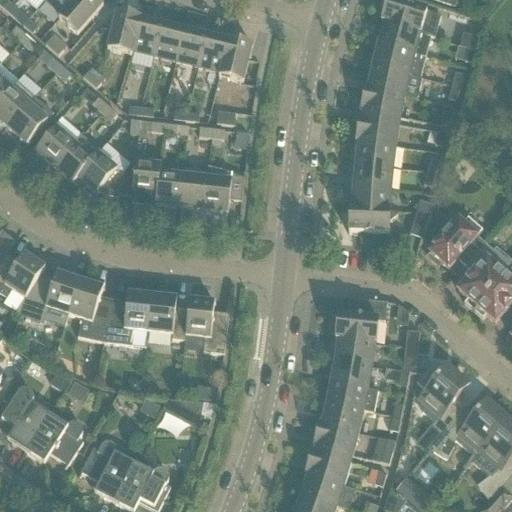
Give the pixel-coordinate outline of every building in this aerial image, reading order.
[(0,9),(5,14),(11,8),(1,0),(0,0),(0,1),(0,9)] [(61,19),(77,0),(47,0),(44,4),(61,19)] [(77,38),(103,9),(92,0),(77,0),(61,19),(58,22),(77,38)] [(381,25),(419,38),(429,41),(433,42),(440,19),(426,15),(409,9),(401,7),(388,3),(381,25)] [(15,22),(20,16),(11,8),(5,14),(15,22)] [(107,53),(131,59),(132,55),(140,23),(140,21),(116,15),(107,53)] [(32,38),(38,31),(28,23),(23,29),(32,38)] [(132,55),(154,60),(162,29),(140,23),(132,55)] [(377,48),(414,59),(423,62),(429,41),(419,38),(381,25),(380,26),(383,27),(380,39),(377,48)] [(183,34),(162,29),(154,60),(176,66),(183,34)] [(20,46),(26,39),(16,31),(10,38),(20,46)] [(176,66),(197,71),(205,39),(183,34),(176,66)] [(476,55),(479,41),(463,37),(459,51),(467,53),(476,55)] [(29,54),(35,48),(26,39),(20,46),(29,54)] [(51,54),(60,45),(53,39),(45,49),(51,54)] [(227,45),(205,39),(197,71),(219,76),(227,45)] [(227,45),(219,76),(218,81),(242,86),(251,48),(228,43),(227,45)] [(51,54),(58,60),(66,50),(60,45),(51,54)] [(372,69),(372,70),(409,80),(418,82),(423,62),(414,59),(377,48),(377,49),(374,61),(372,69)] [(473,68),(476,55),(467,53),(464,66),(473,68)] [(56,78),(62,71),(52,63),(46,69),(56,78)] [(416,103),(420,83),(418,82),(409,80),(372,70),(371,70),(371,71),(372,71),(367,92),(404,101),(416,103)] [(65,86),(71,79),(62,71),(56,78),(65,86)] [(83,82),(89,87),(98,78),(91,72),(83,82)] [(460,92),(463,79),(455,77),(452,90),(460,92)] [(96,93),(104,83),(98,78),(89,87),(96,93)] [(0,104),(10,93),(0,84),(0,104)] [(10,93),(0,104),(0,124),(8,132),(28,109),(35,101),(17,86),(10,93)] [(456,105),(460,92),(452,90),(448,103),(456,105)] [(360,114),(360,115),(362,115),(362,119),(399,126),(399,123),(404,101),(367,92),(364,91),(364,92),(365,92),(362,105),(360,115),(360,114)] [(102,117),(107,111),(98,102),(92,109),(102,117)] [(27,148),(47,125),(28,109),(8,132),(27,148)] [(140,120),(141,112),(128,110),(128,119),(140,120)] [(111,125),(117,119),(107,111),(102,117),(111,125)] [(153,121),(153,113),(141,112),(140,120),(153,121)] [(186,125),(187,117),(174,115),(173,124),(186,125)] [(225,129),(226,117),(218,116),(216,128),(225,129)] [(448,132),(452,118),(444,116),(440,130),(448,132)] [(198,126),(199,118),(187,117),(186,125),(198,126)] [(225,129),(233,130),(235,118),(226,117),(225,129)] [(355,146),(358,147),(358,146),(396,151),(399,129),(399,126),(362,119),(361,123),(359,122),(359,123),(359,124),(357,133),(355,145),(355,146)] [(54,172),(74,149),(82,140),(61,122),(53,131),(55,132),(35,155),(54,172)] [(138,139),(139,126),(131,125),(129,138),(138,139)] [(163,137),(164,129),(152,127),(151,136),(163,137)] [(176,139),(177,130),(164,129),(163,137),(176,139)] [(211,143),(212,134),(199,133),(198,141),(211,143)] [(223,144),(224,135),(212,134),(211,143),(223,144)] [(443,152),(447,138),(438,136),(434,149),(443,152)] [(72,187),(97,158),(100,154),(83,139),(82,140),(74,149),(54,172),(72,187)] [(507,157),(511,154),(511,148),(510,145),(503,149),(507,157)] [(392,172),(394,161),(396,151),(358,146),(358,147),(355,168),(354,168),(355,168),(355,169),(392,172)] [(118,191),(122,181),(121,180),(116,175),(97,158),(72,187),(73,188),(78,182),(96,198),(97,197),(98,198),(117,200),(118,191)] [(117,201),(116,202),(118,202),(119,196),(132,198),(131,205),(155,208),(160,170),(140,168),(135,164),(136,163),(135,162),(130,169),(123,179),(123,180),(122,181),(118,191),(117,201)] [(435,178),(439,165),(431,163),(427,176),(435,178)] [(392,172),(355,169),(352,168),(352,169),(355,169),(353,191),(391,194),(392,172)] [(179,211),(183,181),(159,178),(160,170),(155,208),(179,211)] [(243,181),(231,180),(208,172),(206,183),(203,213),(228,216),(229,204),(241,205),(244,181),(243,181)] [(431,191),(435,178),(427,176),(423,189),(431,191)] [(203,213),(206,183),(183,181),(179,211),(203,213)] [(391,194),(353,191),(352,191),(352,192),(353,192),(351,213),(348,213),(348,214),(349,214),(389,215),(391,194)] [(429,217),(432,208),(420,204),(417,213),(429,217)] [(421,242),(427,223),(429,217),(417,213),(409,238),(421,242)] [(391,224),(397,218),(397,216),(389,215),(349,214),(348,237),(361,237),(361,240),(362,240),(362,238),(388,239),(388,227),(389,224),(391,224)] [(481,234),(467,222),(461,228),(458,225),(454,229),(450,225),(440,238),(443,241),(434,252),(429,257),(448,273),(457,262),(466,270),(484,249),(475,241),(481,234)] [(493,256),(484,249),(466,270),(474,277),(466,285),(467,285),(458,296),(467,303),(463,307),(473,315),(511,270),(511,266),(496,252),(493,256)] [(38,281),(39,282),(45,272),(23,258),(22,259),(23,260),(16,270),(4,262),(6,259),(6,258),(3,262),(0,266),(0,298),(7,302),(12,294),(25,302),(38,281)] [(511,309),(511,270),(473,315),(482,323),(485,319),(494,327),(503,317),(511,309)] [(21,308),(15,318),(41,325),(42,323),(65,330),(68,318),(80,285),(55,277),(55,278),(56,278),(52,290),(39,282),(38,281),(25,302),(21,308)] [(104,294),(104,293),(80,285),(68,318),(82,322),(78,342),(103,347),(106,335),(106,336),(109,324),(112,308),(99,305),(103,294),(104,294)] [(148,336),(152,300),(126,298),(126,299),(127,299),(126,311),(112,308),(109,324),(106,336),(106,335),(103,347),(131,350),(132,349),(146,351),(148,336)] [(177,304),(177,303),(152,300),(148,336),(172,338),(171,343),(185,345),(185,340),(188,318),(187,318),(175,317),(176,304),(177,304)] [(215,309),(215,307),(189,304),(187,318),(188,318),(185,340),(204,342),(203,356),(224,359),(229,318),(227,318),(227,322),(212,321),(214,309),(215,309)] [(337,344),(375,348),(377,325),(384,326),(386,310),(387,307),(358,304),(356,322),(338,320),(335,343),(334,344),(337,344)] [(416,363),(416,362),(417,356),(419,336),(406,335),(404,362),(416,363)] [(372,370),(375,348),(337,344),(334,364),(334,365),(372,370)] [(418,358),(416,371),(426,373),(428,360),(418,358)] [(415,372),(416,363),(404,362),(403,370),(415,372)] [(368,393),(372,370),(334,365),(334,366),(330,386),(368,393)] [(434,365),(416,386),(426,395),(418,404),(425,410),(422,415),(435,427),(432,430),(442,439),(461,416),(460,415),(460,416),(457,413),(462,407),(462,404),(459,401),(468,390),(447,371),(445,374),(434,365)] [(406,391),(409,377),(400,375),(398,389),(406,391)] [(56,379),(49,389),(60,396),(67,385),(56,379)] [(127,387),(126,397),(141,398),(142,384),(132,383),(127,387)] [(326,407),(326,408),(363,415),(372,417),(376,394),(368,393),(330,386),(330,387),(326,407)] [(74,388),(67,398),(79,405),(86,395),(74,387),(74,388)] [(197,390),(195,403),(213,406),(215,393),(197,390)] [(33,403),(33,402),(33,400),(32,399),(31,398),(30,396),(29,396),(27,395),(26,395),(24,395),(23,395),(21,395),(20,396),(19,397),(18,398),(15,402),(10,400),(0,415),(0,426),(13,435),(7,444),(25,456),(49,419),(32,408),(33,406),(33,405),(33,403)] [(153,424),(160,410),(146,403),(138,416),(153,424)] [(169,404),(166,409),(184,418),(181,424),(197,432),(201,418),(203,407),(169,404)] [(479,457),(508,424),(487,406),(471,425),(461,416),(442,439),(431,451),(434,454),(433,455),(446,463),(454,449),(453,448),(455,445),(469,456),(473,451),(479,457)] [(203,407),(201,418),(211,423),(214,408),(203,407)] [(321,428),(321,429),(358,437),(363,415),(326,408),(323,419),(321,428)] [(400,423),(403,409),(394,408),(392,421),(400,423)] [(67,430),(49,419),(25,456),(44,468),(50,459),(66,469),(64,473),(65,473),(83,446),(79,443),(81,440),(82,438),(82,437),(82,435),(82,434),(82,432),(81,431),(80,429),(79,428),(78,427),(76,427),(75,426),(73,426),(72,427),(70,427),(69,428),(68,429),(67,430)] [(398,436),(400,423),(392,421),(389,435),(398,436)] [(479,457),(472,465),(476,469),(490,481),(478,490),(487,502),(489,501),(491,503),(492,502),(511,479),(511,460),(511,427),(508,424),(479,457)] [(352,460),(358,437),(321,429),(321,428),(319,427),(318,428),(319,428),(314,449),(311,448),(313,449),(313,450),(352,460)] [(116,455),(116,454),(116,452),(115,451),(115,450),(114,448),(112,447),(111,447),(109,446),(108,446),(106,446),(105,447),(103,447),(102,448),(101,449),(100,451),(98,455),(93,452),(79,481),(80,482),(81,478),(99,487),(94,497),(114,507),(134,468),(115,458),(116,457),(116,455)] [(389,468),(393,455),(384,453),(380,466),(389,468)] [(333,462),(311,456),(309,456),(311,457),(305,477),(305,476),(305,477),(344,489),(350,467),(333,462)] [(152,477),(134,468),(114,507),(123,511),(135,511),(138,507),(147,511),(159,511),(170,492),(165,489),(168,485),(168,484),(168,482),(168,480),(168,479),(168,477),(167,476),(166,475),(164,474),(163,473),(162,473),(160,473),(158,473),(157,473),(156,474),(154,475),(153,476),(152,477)] [(382,491),(386,477),(378,475),(374,489),(382,491)] [(337,511),(344,489),(305,477),(305,478),(307,478),(301,498),(300,498),(337,511)] [(511,479),(492,502),(501,510),(503,511),(511,502),(511,500),(511,499),(511,479)] [(390,491),(383,511),(400,511),(406,505),(390,491)] [(336,511),(337,511),(300,498),(298,498),(301,499),(295,511),(336,511)] [(425,498),(414,510),(415,511),(429,511),(434,506),(425,498)]
